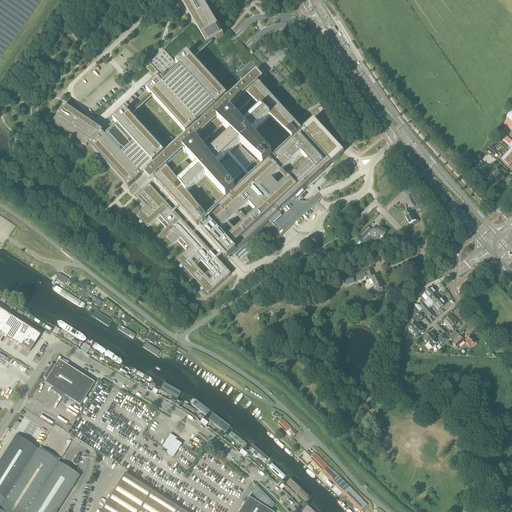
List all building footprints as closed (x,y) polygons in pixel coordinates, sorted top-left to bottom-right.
[(202,0),(180,0),(208,45),(224,36),(202,0)] [(213,44),(212,43),(208,46),(207,44),(191,58),(193,60),(213,44)] [(142,221),(141,221),(140,222),(139,222),(139,223),(139,224),(140,225),(141,225),(142,225),(143,224),(143,223),(148,228),(157,220),(166,230),(157,238),(162,243),(162,244),(161,243),(161,244),(160,244),(159,245),(159,246),(160,246),(160,247),(161,247),(162,247),(163,246),(163,245),(168,250),(178,242),(187,252),(177,260),(182,265),(182,266),(181,266),(180,266),(180,267),(180,268),(180,269),(181,269),(182,269),(183,269),(183,268),(183,267),(203,288),(202,288),(201,288),(201,289),(200,289),(200,290),(200,291),(201,291),(201,292),(202,292),(203,292),(203,291),(204,291),(204,290),(209,295),(231,274),(218,259),(223,255),(227,260),(233,255),(300,193),(313,181),(332,164),(309,139),(310,138),(303,130),(302,131),(258,83),(268,74),(265,70),(261,66),(227,97),(210,79),(193,60),(191,58),(188,54),(183,58),(181,56),(175,62),(163,49),(144,67),(157,81),(116,119),(115,120),(103,131),(101,129),(102,128),(101,127),(100,126),(99,126),(98,126),(97,127),(64,105),(52,123),(87,146),(89,145),(128,187),(125,189),(135,200),(137,198),(146,207),(137,216),(142,221)] [(510,130),(511,128),(511,122),(508,119),(503,124),(510,130)] [(511,141),(500,131),(498,136),(510,147),(511,148),(508,152),(511,155),(511,141)] [(487,150),(488,151),(494,157),(498,153),(491,146),(487,150)] [(511,155),(508,152),(502,159),(505,162),(509,166),(511,163),(511,155)] [(480,161),(470,171),(473,174),(483,164),(480,161)] [(490,174),(485,179),(488,181),(494,187),(503,177),(497,171),(492,177),(490,174)] [(414,190),(406,194),(414,209),(421,204),(414,190)] [(408,209),(404,212),(407,216),(405,217),(406,218),(407,219),(409,224),(412,223),(414,225),(418,222),(415,217),(414,218),(412,214),(412,213),(411,214),(408,209)] [(359,234),(360,235),(363,238),(371,230),(367,226),(359,234)] [(374,227),(372,231),(377,233),(376,234),(384,238),(387,231),(381,228),(380,227),(379,229),(374,227)] [(238,255),(240,257),(249,249),(247,247),(238,255)] [(249,250),(240,258),(242,260),(251,252),(249,250)] [(371,268),(356,274),(358,280),(363,279),(362,276),(367,274),(369,280),(372,279),(377,290),(378,290),(379,292),(380,293),(383,292),(383,291),(383,290),(382,288),(383,287),(378,275),(375,277),(371,268)] [(355,282),(352,276),(345,279),(347,285),(355,282)] [(89,312),(92,307),(56,283),(53,288),(89,312)] [(424,303),(419,307),(422,310),(423,309),(438,296),(436,294),(437,293),(432,287),(429,290),(428,289),(428,290),(425,293),(430,298),(424,303)] [(438,296),(423,309),(430,318),(434,315),(429,309),(435,304),(439,310),(443,307),(444,307),(443,307),(447,304),(441,298),(440,299),(438,296)] [(114,328),(117,323),(93,308),(92,307),(89,312),(110,326),(114,328)] [(0,333),(0,334),(11,316),(8,314),(5,313),(2,311),(0,309),(0,333)] [(410,328),(409,329),(411,331),(412,331),(414,333),(417,337),(425,330),(421,327),(420,328),(419,327),(417,324),(419,321),(420,322),(424,319),(419,314),(412,320),(415,322),(409,327),(410,328)] [(443,319),(438,324),(440,327),(445,322),(452,331),(455,329),(453,327),(458,322),(457,322),(458,321),(456,319),(456,320),(451,315),(445,321),(443,319)] [(11,316),(0,334),(3,336),(6,338),(17,321),(14,319),(11,317),(11,316)] [(17,321),(6,338),(7,338),(10,340),(13,342),(19,332),(24,325),(20,323),(17,321)] [(117,323),(114,328),(139,345),(143,338),(127,329),(117,323)] [(24,325),(20,330),(26,334),(30,329),(24,325)] [(64,325),(60,330),(86,346),(89,341),(82,336),(64,325)] [(25,336),(24,337),(35,344),(40,335),(30,329),(26,334),(25,336)] [(19,332),(13,342),(16,344),(19,346),(23,339),(24,337),(25,336),(26,334),(20,330),(19,332)] [(449,338),(453,341),(459,335),(458,334),(459,334),(455,331),(451,336),(449,338)] [(432,333),(424,339),(428,343),(433,348),(435,348),(437,347),(436,345),(438,344),(441,346),(448,340),(443,334),(439,338),(440,339),(437,341),(434,338),(435,337),(432,333)] [(464,341),(461,337),(460,337),(459,335),(453,341),(454,343),(453,343),(457,347),(464,341)] [(469,336),(466,339),(468,341),(466,343),(470,347),(472,346),(474,348),(477,344),(469,336)] [(23,339),(19,346),(22,348),(29,352),(34,345),(35,344),(24,337),(23,339)] [(143,338),(139,345),(160,359),(163,353),(158,349),(151,346),(153,344),(143,338)] [(123,362),(93,343),(90,348),(104,357),(120,367),(123,362)] [(46,374),(44,377),(47,379),(45,382),(44,383),(53,388),(51,391),(63,398),(64,396),(70,399),(80,406),(95,382),(85,376),(67,365),(59,360),(55,365),(54,365),(52,363),(52,364),(50,367),(49,370),(48,369),(47,372),(47,374),(46,374)] [(145,375),(127,364),(124,369),(139,378),(154,387),(157,381),(145,375)] [(158,389),(171,396),(175,398),(180,402),(183,396),(174,391),(161,384),(158,389)] [(188,399),(185,404),(205,419),(208,414),(188,399)] [(212,417),(209,421),(215,427),(224,434),(228,429),(212,417)] [(281,418),(278,421),(280,423),(278,425),(286,432),(288,430),(290,432),(294,437),(297,434),(293,429),(291,428),(290,428),(283,420),(281,418)] [(244,449),(248,445),(232,432),(229,437),(229,438),(244,449)] [(37,449),(17,436),(16,435),(0,460),(0,511),(23,511),(5,499),(14,485),(37,449)] [(182,444),(176,441),(177,438),(175,437),(174,438),(170,435),(162,447),(168,451),(166,453),(173,457),(182,444)] [(259,454),(252,448),(248,452),(256,458),(259,461),(260,462),(263,465),(267,461),(264,457),(261,455),(259,454)] [(23,511),(26,511),(58,462),(37,449),(14,485),(5,499),(23,511)] [(316,454),(310,460),(318,467),(319,466),(323,470),(321,471),(323,472),(327,468),(329,470),(330,468),(329,466),(328,467),(327,466),(328,465),(316,454)] [(80,476),(58,462),(26,511),(56,511),(57,511),(80,476)] [(271,464),(267,469),(280,481),(282,482),(286,478),(271,464)] [(323,472),(322,473),(342,493),(361,511),(367,505),(349,487),(334,471),(332,473),(329,470),(327,468),(323,472)] [(183,511),(180,510),(124,475),(100,511),(183,511)] [(286,486),(287,487),(300,499),(301,500),(304,503),(308,498),(305,496),(290,481),(286,486)] [(271,511),(269,510),(273,505),(257,488),(253,492),(258,498),(254,501),(248,497),(239,511),(271,511)]
